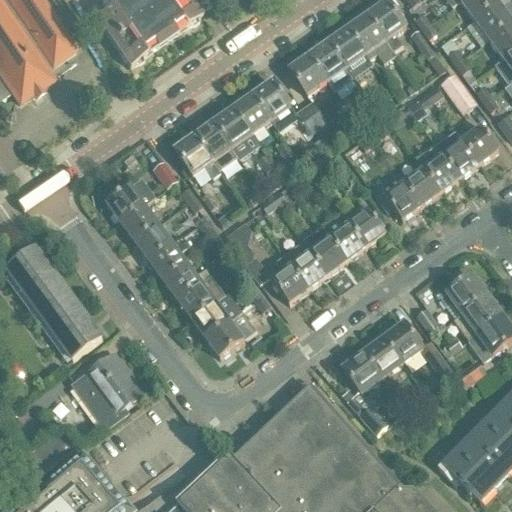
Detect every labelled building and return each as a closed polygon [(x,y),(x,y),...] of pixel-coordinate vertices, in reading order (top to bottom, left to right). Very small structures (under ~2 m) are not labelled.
[(0,0),(0,106),(12,98),(19,109),(53,87),(46,76),(76,56),(38,0),(0,0)] [(202,23),(186,0),(121,0),(124,4),(116,10),(96,24),(130,72),(149,59),(149,58),(147,59),(145,55),(182,29),(185,33),(182,35),(183,36),(202,23)] [(412,13),(421,7),(415,0),(409,0),(405,3),(412,13)] [(443,0),(453,12),(461,6),(469,0),(443,0)] [(475,26),(499,8),(493,0),(469,0),(461,6),(475,26)] [(394,57),(403,50),(396,40),(406,33),(389,8),(369,22),(386,46),(394,57)] [(511,25),(499,8),(475,26),(489,45),(511,28),(511,25)] [(422,35),(431,28),(423,19),(415,25),(422,35)] [(396,60),(394,57),(386,46),(369,22),(349,35),(367,60),(366,60),(370,65),(377,59),(384,69),(396,60)] [(431,28),(422,35),(429,44),(438,38),(431,28)] [(504,64),(511,57),(511,28),(489,45),(504,64)] [(354,84),(373,70),(370,65),(366,60),(367,60),(349,35),(329,49),(330,49),(347,74),(354,84)] [(427,65),(435,59),(419,35),(411,41),(427,65)] [(347,74),(330,49),(329,49),(310,62),(327,87),(328,87),(335,97),(354,84),(347,74)] [(455,70),(464,63),(457,54),(448,61),(455,70)] [(511,57),(504,64),(495,70),(510,90),(511,87),(511,57)] [(307,101),(327,87),(310,62),(290,76),(307,101)] [(464,63),(455,70),(463,79),(471,73),(464,63)] [(406,99),(388,74),(380,79),(399,104),(406,99)] [(478,110),(456,79),(441,90),(463,120),(478,110)] [(274,88),(254,101),(271,126),(275,133),(288,124),(284,117),(291,112),(274,88)] [(427,100),(433,108),(444,100),(438,92),(427,100)] [(485,92),(476,99),(483,108),(492,102),(485,92)] [(424,114),(433,108),(427,100),(419,106),(424,114)] [(254,101),(234,115),(252,140),(271,126),(254,101)] [(492,102),(483,108),(490,118),(499,111),(492,102)] [(385,115),(391,112),(384,103),(374,111),(380,119),(385,116),(385,115)] [(304,113),(319,134),(328,128),(313,106),(304,113)] [(360,131),(363,137),(372,132),(360,112),(350,117),(359,131),(360,131)] [(310,140),(319,134),(304,113),(295,119),(310,140)] [(232,153),(240,164),(259,151),(252,140),(234,115),(215,129),(232,153)] [(405,128),(397,116),(386,123),(394,135),(405,128)] [(511,146),(511,126),(507,120),(498,127),(511,146)] [(212,167),(213,166),(232,153),(215,129),(195,143),(212,167)] [(482,131),(462,146),(480,171),(500,156),(482,131)] [(369,139),(375,148),(385,141),(379,133),(369,139)] [(455,136),(436,151),(442,160),(460,184),(480,171),(462,146),(455,136)] [(365,155),(375,148),(369,139),(359,146),(365,155)] [(193,181),(205,172),(213,184),(220,179),(212,167),(195,143),(175,157),(193,181)] [(277,151),(286,163),(294,158),(285,145),(277,151)] [(320,161),(331,153),(326,146),(315,154),(320,161)] [(424,173),(423,174),(441,198),(460,184),(442,160),(436,151),(417,164),(424,173)] [(274,172),(265,159),(257,165),(266,177),(274,172)] [(167,194),(177,187),(165,170),(155,177),(167,194)] [(314,179),(320,188),(330,181),(324,172),(314,179)] [(423,174),(404,188),(422,212),(441,198),(423,174)] [(310,195),(320,188),(314,179),(303,187),(310,195)] [(403,226),(422,212),(404,188),(400,181),(380,195),(403,226)] [(145,211),(144,209),(154,202),(140,184),(107,209),(121,228),(145,211)] [(188,209),(197,202),(190,192),(181,199),(188,209)] [(259,193),(247,201),(254,210),(265,202),(259,193)] [(272,202),(278,211),(287,205),(281,196),(272,202)] [(219,210),(211,198),(203,203),(211,215),(219,210)] [(197,202),(188,209),(194,218),(203,211),(197,202)] [(267,218),(278,211),(272,202),(261,210),(267,218)] [(368,214),(363,207),(345,221),(368,252),(387,238),(369,213),(368,214)] [(135,248),(159,230),(145,211),(121,228),(135,247),(135,248)] [(233,222),(229,216),(219,224),(223,230),(233,222)] [(344,222),(341,218),(323,232),(348,266),(368,252),(345,221),(344,222)] [(174,249),(173,249),(159,230),(135,248),(149,266),(150,267),(174,249)] [(329,280),(330,280),(348,266),(323,232),(304,246),(329,280)] [(212,250),(221,243),(214,234),(205,241),(212,250)] [(240,243),(234,236),(227,241),(245,267),(254,261),(246,249),(241,242),(240,243)] [(150,267),(164,286),(188,268),(180,258),(190,251),(183,241),(173,249),(174,249),(150,267)] [(221,243),(212,250),(227,270),(236,263),(221,243)] [(285,260),(310,294),(329,280),(304,246),(285,260)] [(73,365),(102,344),(36,254),(7,275),(73,365)] [(290,309),(309,295),(310,294),(285,260),(275,267),(283,277),(272,285),(290,309)] [(260,289),(261,288),(270,281),(256,262),(246,270),(260,289)] [(206,273),(196,280),(188,268),(164,286),(178,305),(202,287),(211,280),(206,273)] [(235,279),(239,285),(241,288),(250,282),(243,273),(235,279)] [(192,325),(216,307),(226,300),(211,280),(202,287),(178,305),(179,306),(192,325)] [(463,319),(487,301),(472,281),(442,303),(447,311),(454,306),(463,319)] [(250,282),(241,288),(255,308),(264,302),(250,282)] [(193,325),(206,344),(230,326),(240,319),(226,300),(216,307),(192,325),(193,325)] [(502,322),(487,301),(463,319),(454,325),(469,346),(478,339),(478,340),(502,322)] [(429,337),(439,330),(427,314),(417,321),(429,337)] [(511,335),(502,322),(478,340),(486,350),(477,357),(484,367),(511,346),(511,335)] [(230,326),(206,344),(221,363),(245,346),(230,326)] [(382,342),(403,369),(423,354),(429,361),(428,362),(442,381),(451,375),(431,347),(423,353),(406,329),(385,345),(383,342),(382,342)] [(383,384),(403,369),(382,342),(374,349),(376,351),(364,360),(383,384)] [(452,358),(462,351),(457,343),(446,350),(452,358)] [(105,435),(127,418),(124,414),(144,400),(114,360),(72,390),(105,435)] [(362,399),(383,384),(364,360),(344,374),(362,399)] [(484,376),(477,366),(456,381),(462,391),(484,376)] [(230,459),(178,508),(174,511),(427,511),(413,496),(403,495),(312,391),(235,464),(230,459)] [(406,418),(416,412),(406,396),(396,403),(406,418)] [(359,397),(347,407),(377,439),(388,429),(359,397)] [(511,429),(511,400),(511,401),(498,415),(511,429)] [(511,455),(511,429),(498,415),(484,429),(511,455)] [(13,417),(2,425),(10,435),(21,427),(13,417)] [(470,443),(509,480),(511,476),(511,455),(484,429),(470,443)] [(24,462),(39,481),(79,449),(64,430),(24,462)] [(495,494),(509,480),(470,443),(457,457),(495,494)] [(481,508),(495,494),(457,457),(439,475),(455,490),(459,486),(481,508)] [(127,511),(84,461),(23,511),(127,511)]
